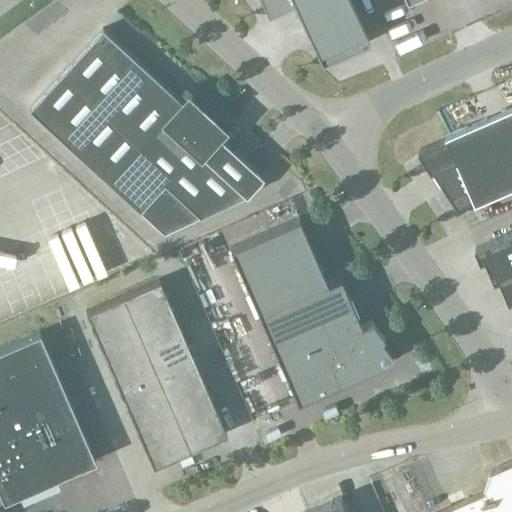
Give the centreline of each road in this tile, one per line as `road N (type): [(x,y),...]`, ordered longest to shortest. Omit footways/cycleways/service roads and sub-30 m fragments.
road 1 (unclassified): [(327,137),(495,379),(511,417)]
road 2 (unclassified): [(511,422),(317,464),(202,511)]
road 3 (unclassified): [(511,45),(327,137)]
road 4 (unclassified): [(174,0),(327,137)]
